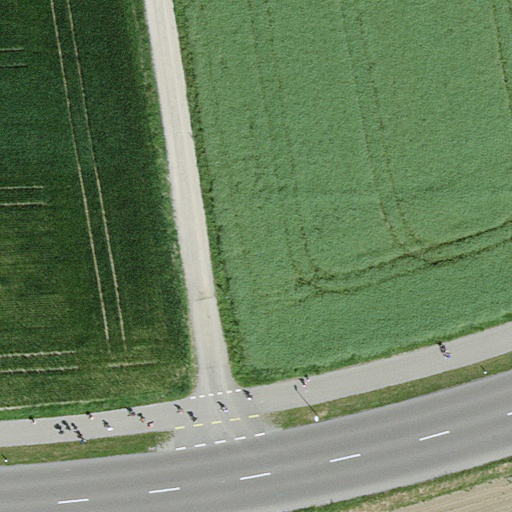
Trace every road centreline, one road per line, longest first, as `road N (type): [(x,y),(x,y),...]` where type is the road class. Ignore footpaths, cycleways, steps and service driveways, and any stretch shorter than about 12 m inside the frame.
road 1 (tertiary): [(511,412),(233,480),(0,507)]
road 2 (track): [(233,480),(157,0)]
